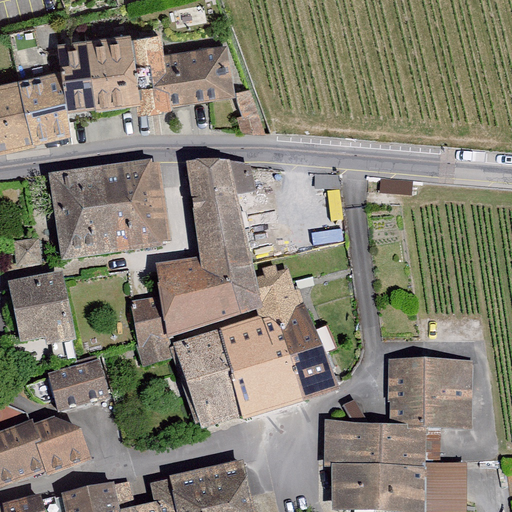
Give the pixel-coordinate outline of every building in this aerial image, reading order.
[(166,61),(162,37),(66,50),(69,72),(76,113),(150,101),(152,112),(239,99),(231,51),(166,61)] [(76,113),(69,72),(0,90),(0,153),(74,134),(76,113)] [(226,162),(190,163),(203,260),(158,268),(162,297),(133,302),(141,348),(145,364),(170,356),(164,336),(259,304),(226,162)] [(163,241),(151,163),(52,178),(65,256),(163,241)] [(339,176),(316,176),(316,189),(339,189),(339,176)] [(412,182),(382,180),(381,193),(411,195),(412,182)] [(43,237),(12,240),(16,270),(46,266),(43,237)] [(334,386),(287,272),(254,280),(262,318),(177,347),(203,425),(334,386)] [(61,274),(13,285),(24,338),(47,333),(49,342),(74,336),(61,274)] [(98,363),(52,376),(61,409),(108,395),(98,363)] [(426,426),(469,426),(470,363),(395,363),(395,425),(426,426)] [(80,430),(53,419),(33,427),(31,422),(0,434),(0,484),(45,468),(47,472),(89,457),(80,430)] [(335,460),(335,507),(424,510),(424,466),(426,426),(395,425),(330,424),(328,459),(335,460)] [(178,511),(252,511),(242,464),(171,480),(178,511)] [(464,511),(465,467),(424,466),(424,510),(424,511),(464,511)] [(128,484),(43,501),(45,511),(178,511),(171,480),(153,485),(156,504),(133,508),(128,484)] [(0,511),(45,511),(43,501),(41,497),(0,511)]
